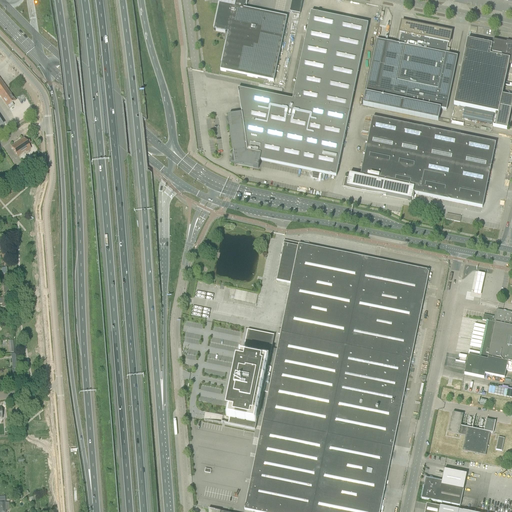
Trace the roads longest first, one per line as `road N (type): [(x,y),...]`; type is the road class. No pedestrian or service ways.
road 1 (motorway): [(84,0),(129,511)]
road 2 (motorway): [(143,511),(98,0)]
road 3 (trunk): [(57,0),(76,165),(95,504)]
road 4 (trunk): [(46,65),(60,148),(72,383),(95,504)]
road 5 (trunk): [(160,411),(121,0)]
road 6 (secondary): [(502,248),(214,186)]
road 7 (unclassified): [(188,511),(174,329),(192,231)]
road 8 (unclassified): [(404,511),(460,250)]
road 9 (secondary): [(212,200),(460,250)]
road 10 (tertiary): [(44,126),(41,216),(52,365)]
road 11 (trunk): [(160,411),(162,205)]
road 12 (trunk): [(172,141),(140,0)]
road 13 (secondary): [(163,148),(63,58)]
road 14 (secondary): [(46,65),(142,152)]
road 15 (unclassified): [(511,24),(394,0)]
